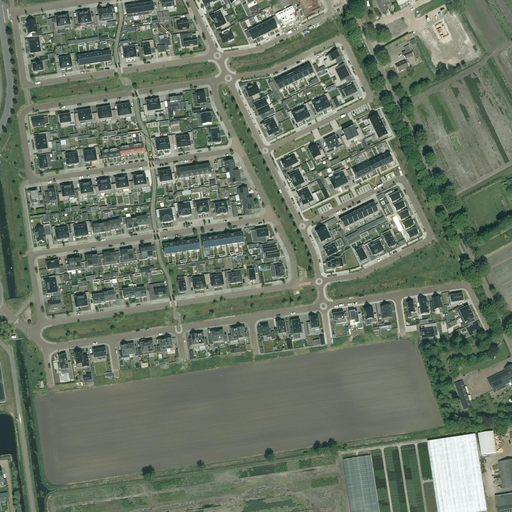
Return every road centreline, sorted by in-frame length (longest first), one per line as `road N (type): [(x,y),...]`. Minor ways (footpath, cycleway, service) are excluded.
road 1 (residential): [(212,81),(25,110),(31,180),(238,149)]
road 2 (tertiary): [(511,341),(363,33)]
road 3 (residential): [(41,323),(296,285),(273,217)]
road 4 (residential): [(41,323),(31,255),(273,217)]
road 5 (residential): [(263,151),(366,101),(368,92),(341,40),(271,71),(227,78)]
road 6 (residential): [(319,281),(364,272),(429,233),(401,180),(301,226)]
road 7 (residential): [(217,55),(25,85),(13,12)]
road 8 (residential): [(327,0),(327,15),(256,49),(217,55)]
road 9 (residential): [(397,295),(465,286),(491,335)]
